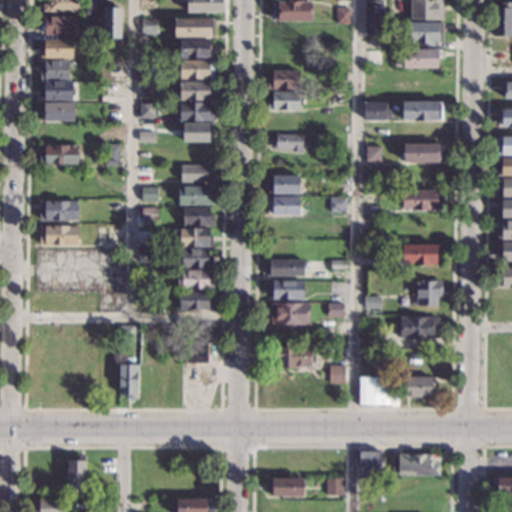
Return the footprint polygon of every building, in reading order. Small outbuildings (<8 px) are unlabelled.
[(77,0),(77,12),(42,11),(42,4),(47,4),(47,0),(77,0)] [(100,0),(101,15),(85,15),(85,0),(100,0)] [(222,0),(222,13),(186,13),(186,0),(222,0)] [(302,2),(310,2),(309,22),(272,21),(272,2),(281,2),(281,0),(302,1),(302,2)] [(381,38),(364,38),(365,0),(382,1),(381,38)] [(441,0),(441,20),(410,19),(410,0),(441,0)] [(113,8),(121,8),(120,39),(102,38),(102,2),(113,2),(113,8)] [(511,37),(492,37),(492,7),(501,7),(501,2),(511,2),(511,37)] [(349,24),(334,23),(335,8),(349,8),(349,24)] [(75,35),(43,35),(43,27),(41,27),(40,16),(75,16),(75,35)] [(157,34),(140,34),(141,19),(157,19),(157,34)] [(213,37),(174,37),(174,19),(213,19),(213,37)] [(442,42),(433,42),(433,44),(413,44),(413,43),(403,42),(404,22),(442,22),(442,42)] [(301,44),(268,44),(268,33),(271,33),(272,26),(301,26),(301,44)] [(71,58),(39,58),(39,47),(44,47),(44,40),(71,40),(71,58)] [(213,58),(180,58),(180,41),(213,41),(213,58)] [(442,49),(442,59),(436,59),(436,68),(402,68),(402,63),(398,63),(398,58),(402,58),(402,48),(442,49)] [(381,66),(365,65),(365,50),(381,50),(381,66)] [(68,79),(39,79),(39,61),(68,61),(68,79)] [(123,80),(108,80),(108,61),(123,61),(123,80)] [(154,75),(139,75),(139,61),(153,61),(154,75)] [(213,79),(179,79),(179,61),(213,61),(213,79)] [(299,71),(298,90),(267,89),(267,79),(271,79),(271,70),(299,71)] [(380,89),(365,88),(365,74),(381,74),(380,89)] [(443,94),(432,94),(432,95),(413,95),(413,93),(398,93),(398,74),(443,75),(443,94)] [(511,98),(511,81),(502,82),(503,99),(511,98)] [(71,100),(43,100),(43,99),(39,99),(39,89),(44,89),(44,82),(71,82),(71,100)] [(120,97),(105,97),(104,82),(120,82),(120,97)] [(208,89),(213,89),(213,100),(179,100),(179,82),(208,82),(208,89)] [(298,111),(268,110),(268,99),(271,99),(271,91),(298,91),(298,111)] [(346,104),(329,104),(330,91),(346,92),(346,104)] [(73,121),(38,121),(38,109),(43,109),(43,102),(73,102),(73,121)] [(154,118),(139,118),(139,102),(155,103),(154,118)] [(385,110),(390,110),(390,122),(362,121),(363,102),(385,102),(385,110)] [(441,120),(431,120),(431,121),(413,121),(413,120),(401,120),(401,102),(441,103),(441,120)] [(209,109),(213,109),(213,121),(179,121),(179,103),(209,103),(209,109)] [(511,108),(511,129),(506,129),(506,127),(497,127),(497,108),(511,108)] [(298,122),(300,122),(300,129),(298,129),(298,132),(267,132),(267,120),(271,120),(271,112),(298,113),(298,122)] [(71,142),(39,142),(39,133),(44,133),(44,124),(72,124),(71,142)] [(155,139),(140,139),(140,124),(155,124),(155,139)] [(119,133),(104,133),(104,125),(119,125),(119,133)] [(205,132),(210,132),(210,143),(180,143),(180,125),(205,125),(205,132)] [(302,153),(294,152),(294,149),(272,148),(272,137),(275,137),(275,134),(302,134),(302,153)] [(511,157),(509,157),(509,156),(496,155),(497,137),(511,137),(511,157)] [(119,166),(103,166),(104,144),(119,144),(119,166)] [(77,164),(39,164),(39,145),(77,145),(77,164)] [(442,152),(438,152),(437,163),(402,163),(402,145),(443,145),(442,152)] [(380,162),(365,162),(365,147),(381,147),(380,162)] [(511,158),(511,177),(508,177),(508,176),(496,175),(497,158),(511,158)] [(153,174),(150,174),(150,181),(137,181),(137,166),(153,166),(153,174)] [(209,172),(213,172),(214,182),(180,182),(179,166),(209,166),(209,172)] [(77,192),(39,192),(39,173),(75,174),(77,174),(77,192)] [(298,194),(271,194),(271,192),(268,192),(268,177),(298,177),(298,194)] [(511,179),(511,197),(496,197),(496,179),(511,179)] [(163,188),(163,195),(156,195),(156,202),(141,201),(141,187),(163,188)] [(208,191),(211,191),(212,205),(178,205),(178,187),(208,187),(208,191)] [(99,200),(84,200),(84,190),(99,190),(99,200)] [(442,210),(429,210),(429,211),(410,211),(410,210),(401,210),(401,190),(442,190),(442,210)] [(345,197),(345,213),(328,213),(328,196),(345,197)] [(297,216),(271,215),(271,210),(267,210),(267,197),(297,197),(297,216)] [(77,220),(39,220),(39,201),(77,201),(77,220)] [(511,218),(498,218),(498,201),(511,201),(511,218)] [(209,214),(213,214),(213,225),(182,226),(182,207),(208,207),(209,214)] [(156,220),(141,220),(141,208),(157,208),(156,220)] [(511,221),(511,239),(497,239),(497,221),(511,221)] [(77,245),(39,245),(39,226),(77,226),(77,245)] [(209,236),(212,236),(212,247),(179,247),(178,229),(209,228),(209,236)] [(152,242),(137,242),(137,229),(152,229),(152,242)] [(511,261),(496,261),(497,243),(511,243),(511,261)] [(440,264),(401,263),(401,245),(440,246),(440,264)] [(154,262),(138,262),(138,249),(154,249),(154,262)] [(207,257),(212,257),(212,267),(181,267),(181,249),(207,249),(207,257)] [(303,277),(268,276),(269,260),(303,260),(303,277)] [(344,261),(344,270),(330,270),(330,260),(344,261)] [(511,286),(496,286),(496,268),(511,268),(511,286)] [(207,277),(212,277),(213,289),(181,289),(181,288),(177,288),(176,277),(181,277),(181,271),(207,270),(207,277)] [(154,291),(138,292),(138,276),(154,276),(154,291)] [(441,297),(436,297),(436,307),(415,307),(415,280),(441,280),(441,297)] [(302,287),(305,287),(305,294),(303,294),(303,301),(268,300),(268,281),(302,282),(302,287)] [(208,293),(208,299),(212,299),(212,310),(179,309),(179,292),(208,293)] [(151,293),(151,308),(136,307),(136,293),(151,293)] [(379,309),(362,308),(362,297),(379,297),(379,309)] [(308,327),(270,326),(271,303),(306,304),(308,304),(308,327)] [(342,317),(326,317),(326,303),(342,303),(342,317)] [(438,338),(426,338),(426,340),(398,339),(399,316),(438,317),(438,338)] [(134,326),(134,341),(119,341),(119,326),(134,326)] [(154,346),(141,346),(141,331),(154,331),(154,346)] [(375,348),(363,348),(363,339),(376,340),(375,348)] [(207,364),(185,363),(185,344),(207,344),(207,364)] [(309,368),(297,367),(297,369),(272,369),(273,346),(310,347),(309,368)] [(136,399),(126,398),(126,394),(118,394),(119,365),(137,365),(136,399)] [(344,385),(328,384),(328,366),(344,366),(344,385)] [(158,399),(145,399),(145,395),(139,395),(139,367),(158,367),(158,399)] [(388,393),(398,393),(397,407),(358,407),(358,376),(388,377),(388,393)] [(434,385),(431,385),(431,398),(404,398),(404,377),(434,377),(434,385)] [(380,466),(382,466),(382,477),(360,477),(361,468),(357,468),(357,451),(380,451),(380,466)] [(432,461),(435,465),(439,465),(438,476),(397,475),(397,471),(391,471),(391,456),(397,456),(397,454),(432,454),(432,461)] [(85,494),(65,494),(66,460),(85,460),(85,494)] [(301,496),(269,495),(270,476),(302,476),(301,496)] [(511,495),(495,495),(496,487),(492,487),(492,479),(497,479),(497,476),(511,476),(511,495)] [(342,496),(325,496),(325,479),(342,479),(342,496)] [(209,511),(175,511),(176,499),(209,500),(209,511)] [(66,504),(71,504),(70,511),(35,511),(35,503),(38,503),(38,500),(66,500),(66,504)]
